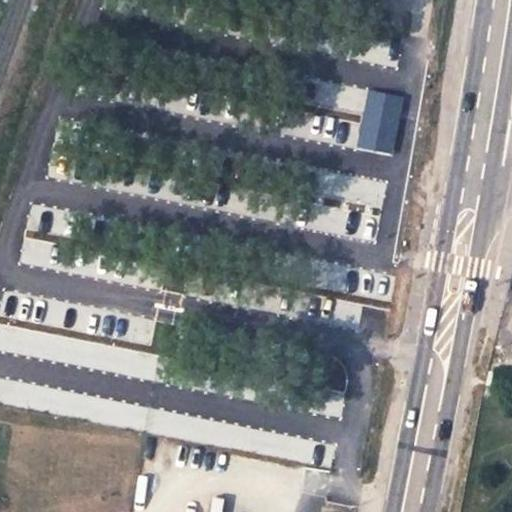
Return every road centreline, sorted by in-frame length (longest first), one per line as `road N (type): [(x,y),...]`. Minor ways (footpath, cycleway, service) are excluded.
road 1 (primary): [(480,0),(390,511)]
road 2 (primary): [(425,511),(511,34)]
